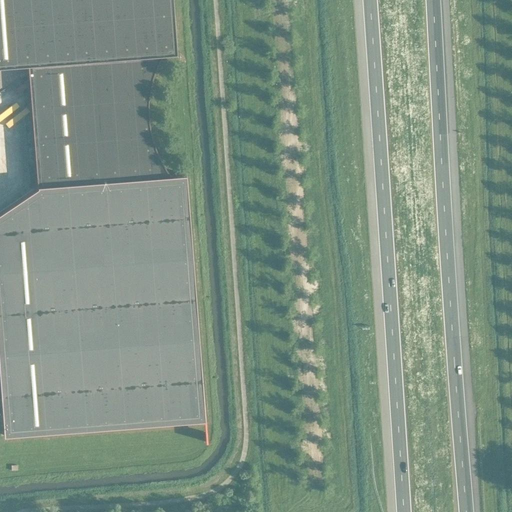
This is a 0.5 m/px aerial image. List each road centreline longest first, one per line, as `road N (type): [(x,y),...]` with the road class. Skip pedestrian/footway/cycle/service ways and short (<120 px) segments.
road 1 (motorway): [(466,511),(430,0)]
road 2 (motorway): [(369,0),(403,511)]
